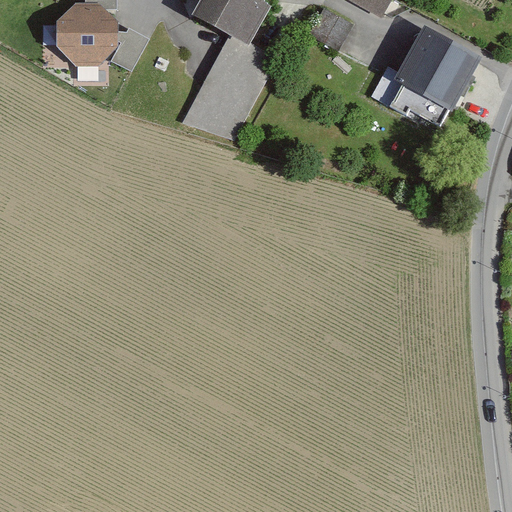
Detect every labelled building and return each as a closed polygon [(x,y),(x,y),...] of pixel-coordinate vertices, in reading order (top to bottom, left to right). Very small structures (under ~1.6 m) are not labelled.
[(203,0),(192,22),(250,52),(271,12),(264,8),(268,0),(203,0)] [(344,0),(382,21),(393,0),(344,0)] [(100,7),(75,7),(57,24),(56,49),(74,67),(99,67),(117,50),(117,25),(100,7)] [(339,51),(354,22),(323,7),(309,35),(339,51)] [(125,29),(113,62),(135,70),(147,37),(125,29)] [(479,63),(425,34),(398,83),(453,112),(479,63)] [(205,126),(235,141),(243,125),(213,110),(205,126)]
